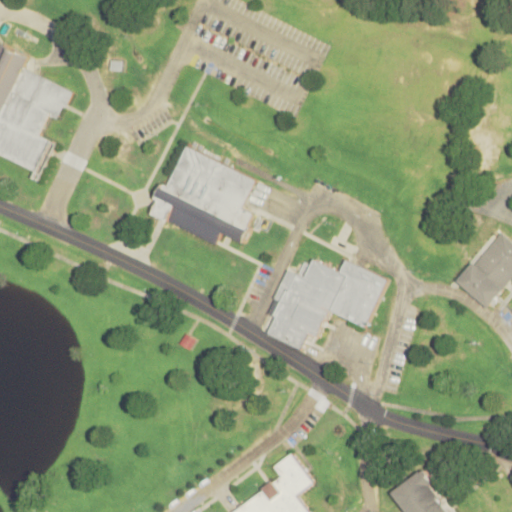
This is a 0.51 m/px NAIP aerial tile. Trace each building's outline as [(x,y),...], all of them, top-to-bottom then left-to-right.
[(0,152),(38,174),(52,141),(43,135),(52,114),(59,119),(65,106),(68,107),(74,93),(28,67),(32,58),(6,43),(1,55),(0,54),(0,152)] [(191,146),(170,186),(166,184),(159,198),(163,200),(156,214),(217,244),(224,232),(245,243),(253,228),(249,226),(255,213),(244,208),(258,180),(191,146)] [(511,238),(511,280),(505,288),(506,290),(491,307),(460,279),(476,262),(477,263),(504,232),(511,238)] [(267,333),(301,350),(310,334),(318,338),(332,311),(365,328),(389,280),(346,258),(339,272),(313,259),(310,264),(303,261),(297,273),(288,269),(274,298),(279,300),(272,314),(275,316),(267,333)] [(197,339),(188,334),(183,344),(191,349),(197,339)] [(236,511),(284,476),(276,467),(293,454),(315,483),(298,496),(310,511),(236,511)] [(396,494),(409,511),(454,511),(435,486),(438,483),(427,470),(396,494)]
